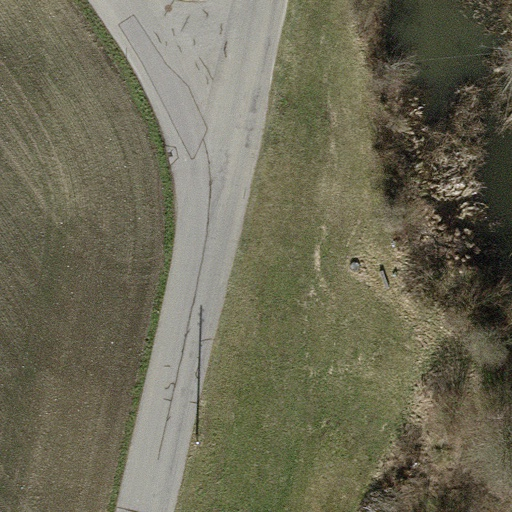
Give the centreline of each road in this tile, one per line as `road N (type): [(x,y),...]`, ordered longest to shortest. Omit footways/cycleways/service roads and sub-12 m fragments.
road 1 (tertiary): [(152,511),(229,167)]
road 2 (tertiary): [(118,0),(229,167)]
road 3 (tertiary): [(229,167),(267,0)]
